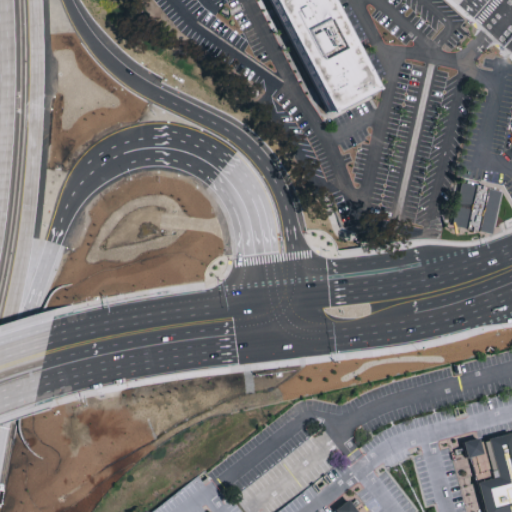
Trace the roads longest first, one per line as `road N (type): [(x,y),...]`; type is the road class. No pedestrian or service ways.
road 1 (motorway): [(3,361),(34,185),(35,0)]
road 2 (motorway): [(122,157),(178,152),(236,188),(272,311)]
road 3 (trunk): [(272,311),(42,348)]
road 4 (trunk): [(34,383),(80,359),(258,327)]
road 5 (motorway): [(3,361),(66,212),(93,175)]
road 6 (motorway): [(286,209),(263,164),(239,140),(160,89)]
road 7 (trunk): [(426,285),(272,311)]
road 8 (motorway): [(0,137),(5,0)]
road 9 (trunk): [(194,353),(320,341)]
road 10 (motorway): [(160,89),(102,44),(74,0)]
road 11 (trunk): [(320,341),(439,322)]
